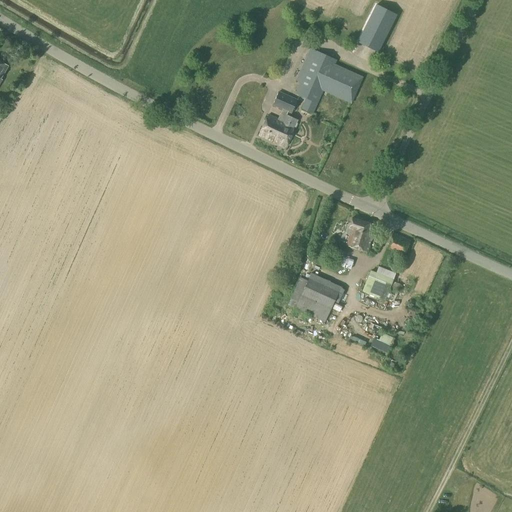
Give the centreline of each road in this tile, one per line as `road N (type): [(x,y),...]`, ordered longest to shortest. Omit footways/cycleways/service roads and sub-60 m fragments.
road 1 (tertiary): [(372,211),(67,61),(0,18)]
road 2 (unclassified): [(372,211),(477,0)]
road 3 (tertiary): [(511,277),(372,211)]
